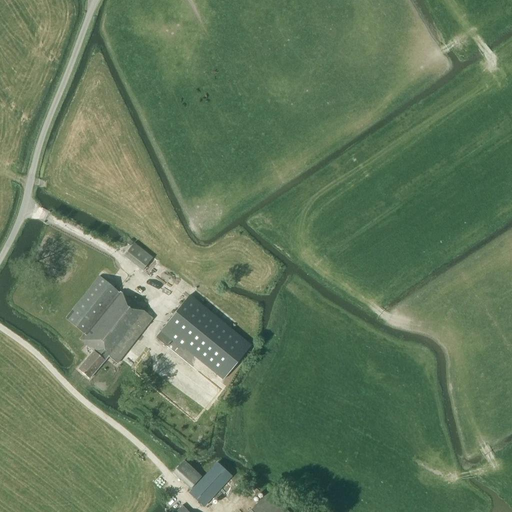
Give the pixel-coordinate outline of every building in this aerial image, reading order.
[(134,241),(124,255),(144,269),(154,255),(134,241)] [(108,356),(116,363),(145,328),(153,318),(120,291),(119,292),(99,276),(66,318),(84,334),(80,339),(93,351),(78,369),(89,379),(108,356)] [(251,345),(189,295),(155,337),(166,346),(170,341),(183,351),(184,350),(222,380),(251,345)] [(132,365),(140,355),(131,348),(123,358),(132,365)] [(232,476),(231,475),(217,462),(189,493),(204,506),(232,476)] [(248,511),(288,511),(268,492),(248,511)]
